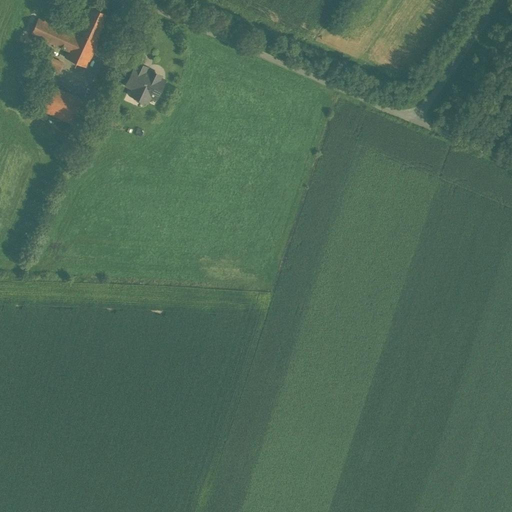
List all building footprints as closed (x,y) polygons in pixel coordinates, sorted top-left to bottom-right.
[(84,69),(109,17),(87,7),(74,34),(36,17),(28,36),(65,53),(62,59),(84,69)] [(63,63),(42,53),(37,62),(59,72),(63,63)] [(166,76),(134,61),(122,86),(130,90),(127,97),(142,104),(147,95),(155,99),(166,76)] [(87,102),(49,85),(39,107),(77,125),(87,102)] [(103,90),(95,86),(87,102),(96,106),(103,90)]
